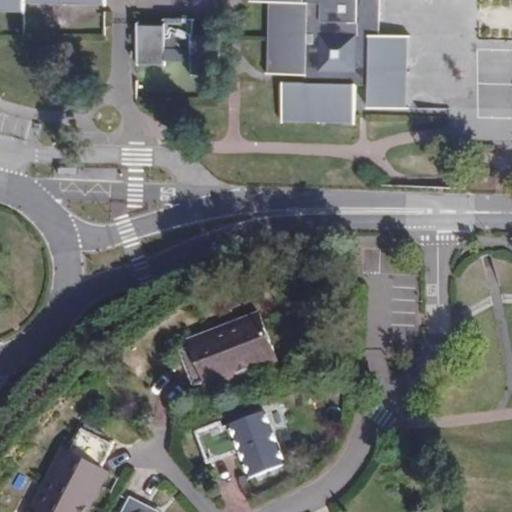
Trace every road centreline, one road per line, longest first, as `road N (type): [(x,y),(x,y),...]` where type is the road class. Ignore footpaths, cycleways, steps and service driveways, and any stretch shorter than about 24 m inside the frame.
road 1 (residential): [(437,211),(440,362),(312,494),(272,511)]
road 2 (tertiary): [(67,304),(299,212)]
road 3 (tertiary): [(299,212),(228,207),(66,244)]
road 4 (tertiary): [(437,211),(299,212)]
